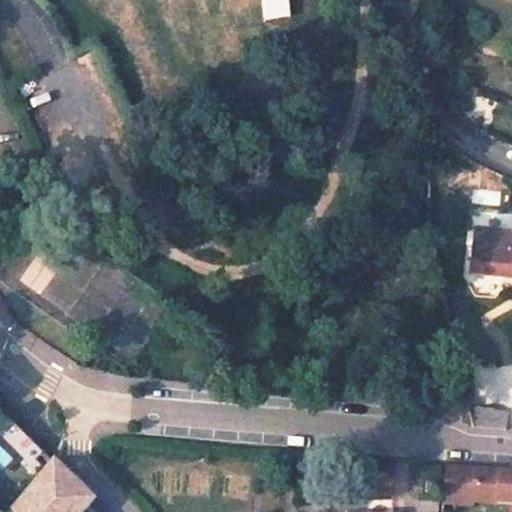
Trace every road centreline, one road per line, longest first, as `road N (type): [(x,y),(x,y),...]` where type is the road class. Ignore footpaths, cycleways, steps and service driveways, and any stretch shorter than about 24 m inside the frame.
road 1 (tertiary): [(511,451),(78,405)]
road 2 (residential): [(417,0),(422,82),(468,145),(511,167)]
road 3 (residential): [(123,511),(75,458),(78,405)]
